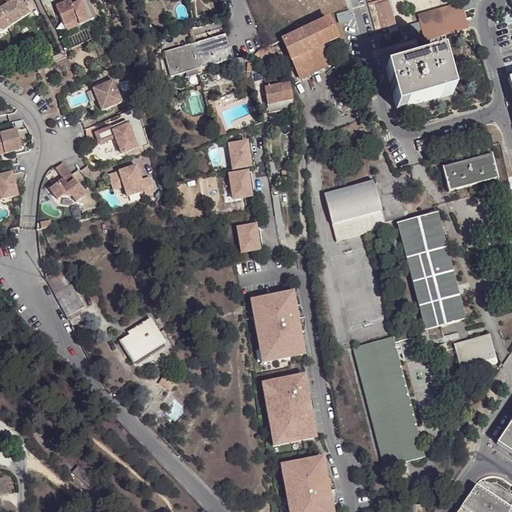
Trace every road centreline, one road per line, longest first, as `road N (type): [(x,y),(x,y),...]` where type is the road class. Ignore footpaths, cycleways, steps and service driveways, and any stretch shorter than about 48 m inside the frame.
road 1 (residential): [(353,511),(302,278),(276,261),(262,169)]
road 2 (residential): [(21,289),(79,352),(103,393),(221,511)]
road 3 (unknown): [(286,268),(305,237),(309,106),(367,43)]
road 4 (residential): [(502,108),(405,137),(397,132),(356,0)]
road 5 (unknown): [(415,134),(504,354)]
road 6 (residential): [(0,88),(35,117),(46,158),(21,289)]
road 7 (residential): [(503,0),(482,10),(502,108)]
